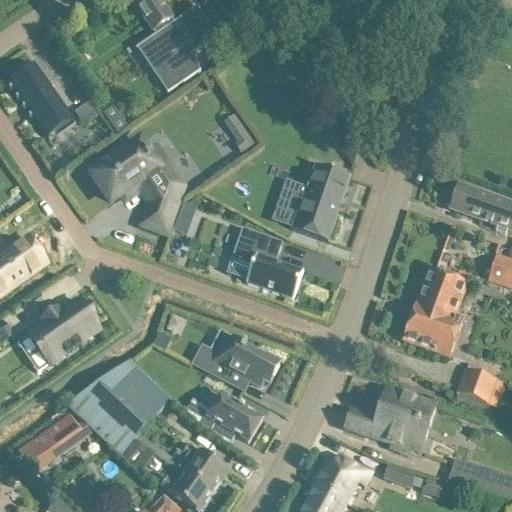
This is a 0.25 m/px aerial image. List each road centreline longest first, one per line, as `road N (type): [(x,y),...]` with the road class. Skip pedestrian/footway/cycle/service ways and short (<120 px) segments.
road 1 (residential): [(344,341),(88,250),(0,121)]
road 2 (residential): [(344,341),(395,201),(449,0)]
road 3 (residential): [(258,511),(298,450),(344,341)]
